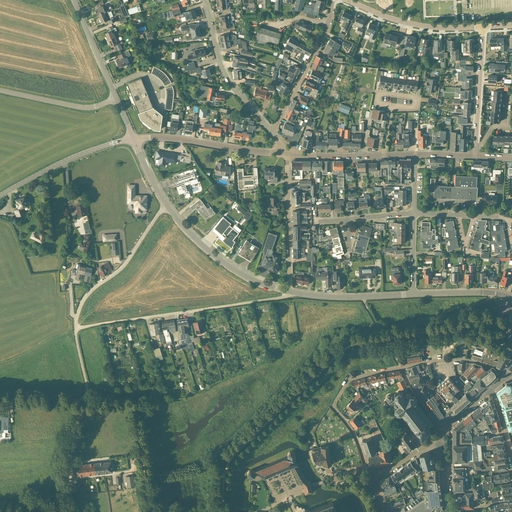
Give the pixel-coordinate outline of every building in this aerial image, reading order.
[(256,0),(257,4),(263,4),(263,8),(268,8),(268,4),(267,0),(256,0)] [(303,3),(301,11),(306,13),(315,15),(318,16),(319,11),(322,12),(324,1),(318,0),(316,0),(316,3),(312,2),(311,5),(303,3)] [(97,15),(98,15),(104,12),(105,12),(108,10),(106,4),(103,6),(102,5),(104,4),(102,1),(96,3),(98,8),(95,9),(97,15)] [(227,3),(216,4),(217,9),(222,9),(223,13),(223,12),(231,11),(230,5),(227,6),(227,3)] [(129,14),(141,11),(140,5),(128,9),(129,14)] [(180,9),(173,10),(166,12),(168,18),(171,17),(181,15),(180,9)] [(182,13),(184,17),(185,17),(186,21),(196,17),(194,10),(182,13)] [(104,12),(98,15),(102,23),(107,20),(109,24),(117,21),(115,16),(111,18),(108,11),(104,13),(104,12)] [(224,16),(219,17),(220,23),(230,21),(229,17),(232,17),(231,13),(233,12),(233,11),(231,11),(223,12),(224,16)] [(341,18),(346,21),(343,29),(348,31),(352,22),(348,20),(351,15),(344,12),(341,18)] [(357,17),(354,23),(353,25),(358,27),(356,32),(361,35),(364,29),(361,28),(364,21),(357,17)] [(231,24),(230,21),(220,23),(221,29),(222,28),(223,32),(235,29),(234,23),(231,24)] [(294,26),(309,33),(312,27),(300,21),(300,23),(296,22),(294,26)] [(366,30),(371,32),(369,37),(374,40),(377,34),(374,32),(377,26),(369,23),(366,30)] [(187,33),(191,33),(200,30),(198,24),(194,25),(194,24),(180,27),(181,32),(185,31),(187,31),(187,33)] [(108,28),(109,31),(105,33),(108,40),(115,37),(114,33),(115,33),(112,26),(108,28)] [(265,46),(266,45),(281,49),(285,35),(281,34),(281,33),(259,27),(254,41),(255,41),(254,43),(265,46)] [(191,33),(192,35),(185,36),(187,41),(193,39),(193,40),(197,39),(197,38),(202,37),(200,30),(191,33)] [(395,33),(395,35),(385,33),(383,42),(395,45),(395,44),(400,45),(402,34),(395,33)] [(219,36),(220,42),(237,39),(236,36),(232,36),(232,35),(228,35),(228,34),(219,36)] [(416,47),(413,46),(415,37),(408,35),(407,39),(404,38),(402,46),(413,48),(412,51),(415,52),(416,47)] [(118,40),(117,41),(115,37),(108,40),(111,47),(116,45),(117,47),(115,48),(116,51),(122,49),(118,40)] [(499,37),(497,37),(498,46),(500,46),(501,51),(508,50),(507,45),(504,45),(504,38),(500,38),(500,37),(499,37)] [(286,49),(291,52),(297,42),(290,38),(284,48),(286,49)] [(330,38),(327,44),(336,49),(339,43),(330,38)] [(421,38),(419,46),(418,49),(421,50),(421,53),(429,55),(430,47),(427,46),(428,40),(421,38)] [(240,39),(237,39),(220,42),(222,49),(231,47),(236,46),(236,44),(238,44),(238,49),(241,48),(240,39)] [(463,52),(469,52),(469,56),(474,56),(473,39),(465,40),(465,43),(462,43),(463,52)] [(434,40),(433,51),(438,51),(438,56),(444,57),(444,51),(441,51),(441,40),(434,40)] [(455,40),(447,40),(448,50),(451,50),(452,60),(459,60),(459,49),(455,49),(455,40)] [(300,51),(302,52),(305,46),(297,42),(291,52),(290,55),(294,58),(296,53),(298,54),(300,51)] [(332,55),(336,49),(327,44),(323,50),(332,55)] [(302,59),(305,54),(309,56),(313,50),(305,46),(302,52),(297,60),(301,63),(303,60),(302,59)] [(195,51),(192,52),(193,54),(188,55),(189,60),(201,57),(201,56),(205,55),(203,48),(194,50),(195,51)] [(119,55),(121,59),(116,61),(119,68),(127,64),(124,58),(130,56),(128,51),(119,55)] [(246,70),(246,68),(252,70),(253,65),(255,66),(256,62),(248,60),(245,59),(245,58),(240,57),(240,55),(234,54),(234,57),(232,65),(240,67),(240,69),(246,70)] [(327,62),(323,60),(323,59),(316,56),(314,62),(321,65),(321,64),(325,66),(327,62)] [(489,71),(496,72),(499,72),(499,71),(502,72),(502,70),(505,70),(506,66),(507,66),(508,62),(502,61),(501,64),(499,64),(496,64),(490,64),(489,71)] [(188,66),(184,68),(184,71),(187,70),(195,68),(194,62),(188,63),(188,66)] [(320,66),(321,65),(314,62),(311,68),(318,71),(319,70),(322,71),(324,68),(320,66)] [(466,64),(459,64),(456,63),(455,68),(459,69),(465,69),(465,73),(472,73),(473,66),(465,66),(466,64)] [(270,71),(274,72),(279,74),(280,71),(280,68),(271,65),(270,71)] [(293,69),(291,68),(289,67),(288,70),(290,71),(298,75),(301,68),(295,65),(293,69)] [(163,83),(165,86),(171,83),(170,80),(168,78),(167,76),(166,74),(164,73),(162,71),(160,70),(157,68),(153,67),(151,74),(156,76),(158,78),(160,79),(163,83)] [(195,68),(187,70),(188,74),(196,72),(196,73),(199,73),(200,75),(203,74),(204,77),(210,76),(211,76),(212,74),(212,72),(210,71),(209,71),(208,68),(202,70),(201,70),(200,67),(195,68)] [(309,77),(317,81),(316,84),(319,86),(322,87),(323,88),(325,85),(319,83),(322,76),(328,78),(328,77),(324,74),(323,74),(321,73),(312,69),(309,77)] [(242,79),(242,76),(246,76),(245,72),(241,72),(241,70),(233,71),(234,79),(242,79)] [(294,83),(298,75),(290,71),(288,75),(290,76),(288,80),(294,83)] [(382,87),(385,88),(387,77),(383,76),(383,72),(381,71),(378,85),(382,86),(382,87)] [(387,87),(391,88),(394,73),(393,73),(393,74),(391,73),(391,78),(387,77),(385,88),(387,88),(387,87)] [(395,89),(397,89),(399,78),(395,78),(396,73),(394,73),(391,88),(391,87),(395,88),(395,89)] [(400,89),(403,89),(406,75),(406,74),(406,75),(404,75),(403,79),(399,78),(397,89),(400,90),(400,89)] [(407,91),(410,91),(412,80),(408,79),(408,75),(406,75),(403,89),(404,89),(407,89),(407,91)] [(465,88),(465,86),(471,87),(472,79),(466,78),(466,76),(464,76),(458,75),(457,80),(462,81),(461,87),(465,88)] [(416,81),(412,80),(410,91),(412,91),(412,90),(416,91),(419,77),(416,76),(416,81)] [(276,89),(279,91),(287,96),(291,88),(287,86),(289,83),(283,80),(278,77),(278,80),(276,87),(276,88),(276,89)] [(127,84),(130,92),(141,119),(143,121),(154,129),(159,130),(162,115),(155,110),(153,108),(148,96),(146,90),(141,78),(131,82),(127,84)] [(426,82),(426,86),(427,86),(426,91),(435,92),(437,80),(428,79),(427,83),(426,82)] [(303,87),(312,91),(311,92),(319,96),(322,87),(319,86),(318,89),(313,87),(315,84),(306,81),(303,87)] [(225,95),(214,92),(215,88),(201,85),(199,97),(215,100),(214,104),(218,105),(219,100),(223,101),(225,95)] [(166,99),(165,109),(172,110),(173,102),(179,103),(180,100),(173,99),(174,98),(174,93),(173,89),(172,86),(165,88),(166,91),(166,94),(166,99)] [(265,99),(269,100),(271,93),(267,92),(267,91),(261,89),(261,87),(259,86),(259,87),(256,86),(253,96),(265,99)] [(465,90),(465,91),(460,91),(460,88),(455,87),(455,91),(458,91),(457,93),(464,94),(464,98),(471,99),(471,91),(465,90)] [(299,95),(296,101),(302,104),(305,105),(308,99),(299,95)] [(300,109),(302,104),(296,101),(293,99),(290,104),(300,109)] [(290,104),(288,109),(295,112),(298,113),(300,109),(290,104)] [(350,107),(341,104),(338,110),(348,114),(350,107)] [(456,112),(463,112),(463,116),(469,117),(470,109),(463,109),(456,108),(456,112)] [(295,113),(295,112),(288,109),(286,113),(296,118),(298,114),(295,113)] [(373,118),(377,119),(379,110),(378,110),(373,109),(373,112),(370,111),(367,128),(370,128),(372,119),(373,119),(373,118)] [(382,121),(381,127),(385,128),(387,114),(384,114),(385,111),(379,110),(377,119),(381,119),(381,120),(382,121)] [(294,122),(296,118),(286,113),(284,118),(291,121),(291,120),(294,122)] [(179,119),(171,118),(170,130),(176,131),(178,124),(179,119)] [(292,130),(293,126),(294,126),(295,124),(286,120),(285,123),(282,132),(292,136),(294,130),(292,130)] [(193,126),(194,122),(186,121),(184,132),(191,134),(192,126),(193,126)] [(208,134),(214,135),(216,123),(212,123),(212,124),(204,123),(203,129),(209,130),(208,134)] [(220,124),(216,123),(214,135),(220,136),(220,132),(225,132),(226,126),(220,125),(220,124)] [(242,133),(241,139),(243,140),(244,139),(247,140),(248,134),(252,134),(253,130),(255,130),(256,126),(248,124),(247,133),(242,133)] [(338,124),(337,130),(340,131),(339,136),(343,136),(343,135),(345,135),(346,130),(346,129),(344,129),(344,125),(340,124),(338,124)] [(460,125),(460,132),(459,132),(459,151),(467,151),(468,139),(464,139),(465,125),(460,125)] [(450,138),(450,150),(459,151),(459,132),(451,132),(451,126),(448,126),(448,133),(450,133),(450,138)] [(233,127),(233,131),(235,132),(234,138),(241,139),(242,133),(236,132),(237,127),(233,127)] [(369,135),(370,128),(367,128),(364,143),(367,144),(366,146),(371,147),(372,147),(374,138),(370,137),(370,136),(369,135)] [(313,140),(310,139),(312,132),(305,130),(304,138),(303,138),(302,146),(311,148),(313,140)] [(422,148),(423,147),(427,147),(427,134),(423,134),(423,131),(418,131),(418,143),(419,143),(419,147),(420,147),(420,148),(422,148)] [(442,145),(443,140),(445,140),(446,131),(441,131),(441,132),(440,135),(435,135),(435,138),(432,138),(432,142),(435,142),(435,145),(442,145)] [(378,138),(374,138),(372,147),(373,147),(378,148),(378,146),(381,146),(384,133),(380,132),(379,137),(378,137),(378,138)] [(329,139),(327,139),(327,149),(337,149),(337,139),(336,139),(336,134),(329,134),(329,139)] [(352,142),(350,141),(349,149),(360,150),(360,142),(361,142),(361,135),(352,134),(352,142)] [(178,155),(157,151),(156,159),(159,160),(158,165),(165,167),(166,161),(176,163),(176,162),(176,163),(178,155)] [(430,170),(436,170),(437,159),(429,158),(429,165),(430,165),(430,166),(425,166),(425,169),(430,169),(430,170)] [(439,167),(439,165),(444,166),(445,159),(437,159),(436,170),(443,171),(443,167),(439,167)] [(379,170),(379,176),(383,176),(383,168),(388,168),(387,160),(380,160),(380,167),(379,167),(379,170)] [(397,166),(397,170),(397,175),(397,176),(397,180),(397,183),(404,183),(404,173),(406,173),(406,167),(410,167),(410,160),(399,160),(399,166),(397,166)] [(300,170),(302,170),(302,161),(291,161),(291,169),(291,176),(299,176),(300,170)] [(308,173),(308,170),(310,170),(310,161),(302,161),(302,170),(304,170),(304,173),(308,173)] [(327,174),(327,171),(331,171),(332,161),(322,161),(322,170),(322,174),(327,174)] [(343,172),(343,169),(343,161),(333,161),(333,175),(333,177),(338,177),(337,189),(344,189),(344,186),(344,172),(343,172)] [(474,167),(474,172),(481,172),(482,161),(474,161),(474,167)] [(482,161),(481,172),(489,173),(490,162),(482,161)] [(234,167),(231,167),(224,166),(225,163),(217,162),(217,165),(216,165),(215,174),(229,176),(230,176),(230,181),(234,181),(234,177),(234,167)] [(365,173),(365,170),(365,163),(357,163),(357,170),(356,170),(356,173),(365,173)] [(369,171),(374,171),(374,176),(379,176),(379,170),(376,170),(376,163),(369,163),(369,171)] [(274,168),(265,168),(264,179),(270,179),(269,182),(277,183),(277,175),(274,175),(274,168)] [(243,169),(237,169),(238,189),(245,189),(244,185),(254,184),(254,179),(258,179),(257,175),(243,176),(243,169)] [(349,171),(349,170),(345,170),(345,178),(350,178),(350,180),(354,180),(354,171),(349,171)] [(501,174),(501,170),(493,170),(492,181),(495,181),(495,184),(503,184),(503,174),(501,174)] [(187,191),(185,183),(190,182),(191,185),(198,182),(197,178),(196,178),(194,172),(177,178),(178,182),(175,183),(179,194),(187,191)] [(430,192),(435,192),(434,197),(477,199),(478,187),(477,187),(477,177),(455,176),(455,186),(435,185),(435,179),(431,178),(430,192)] [(146,210),(147,196),(134,196),(134,186),(128,185),(128,201),(134,201),(134,203),(135,203),(135,210),(146,210)] [(383,206),(383,200),(385,199),(385,195),(385,191),(385,189),(381,189),(380,189),(380,192),(380,196),(375,196),(375,200),(376,207),(383,206)] [(351,200),(352,202),(347,202),(348,210),(354,209),(353,201),(353,199),(357,199),(356,193),(350,193),(351,200)] [(482,193),(482,200),(486,200),(486,204),(497,204),(497,200),(498,200),(498,198),(497,198),(497,196),(487,195),(487,194),(482,193)] [(367,208),(367,205),(370,204),(369,195),(369,194),(364,194),(364,198),(359,198),(359,202),(359,208),(367,208)] [(25,213),(23,208),(27,206),(24,197),(17,200),(18,203),(17,203),(18,206),(19,209),(15,210),(17,216),(25,213)] [(394,205),(399,205),(405,205),(405,197),(397,197),(394,197),(392,197),(392,200),(391,200),(391,206),(394,206),(394,205)] [(278,214),(278,210),(279,210),(279,204),(277,204),(277,198),(270,198),(270,204),(269,204),(269,211),(273,211),(274,214),(278,214)] [(192,212),(196,208),(205,219),(209,216),(210,217),(215,213),(211,207),(207,210),(203,205),(204,205),(200,199),(189,208),(192,212)] [(79,206),(77,206),(79,216),(87,214),(85,200),(78,202),(79,206)] [(335,201),(335,211),(341,211),(340,206),(343,206),(343,200),(335,201)] [(248,210),(247,212),(242,209),(240,212),(249,217),(252,213),(248,210)] [(219,218),(212,228),(215,230),(217,229),(222,233),(218,239),(221,242),(222,240),(229,246),(233,240),(232,240),(238,233),(232,228),(222,220),(219,218)] [(486,228),(485,227),(487,221),(479,220),(476,227),(476,228),(477,228),(476,231),(475,231),(483,234),(483,233),(489,235),(490,230),(486,229),(486,228)] [(446,223),(447,228),(445,228),(442,228),(442,233),(445,232),(448,232),(454,230),(453,227),(455,227),(455,226),(454,226),(453,221),(446,223)] [(494,221),(496,231),(491,232),(492,235),(495,235),(495,234),(503,233),(503,230),(504,230),(504,229),(503,229),(503,228),(504,227),(504,224),(503,224),(499,224),(499,221),(494,221)] [(422,222),(422,231),(428,232),(428,236),(435,236),(436,236),(436,229),(432,229),(432,231),(430,231),(430,223),(422,222)] [(378,230),(381,230),(381,224),(376,224),(376,223),(372,223),(372,228),(375,228),(375,232),(378,232),(378,230)] [(360,231),(360,234),(369,237),(372,228),(361,225),(359,230),(359,231),(360,231)] [(320,230),(319,235),(319,241),(322,241),(332,238),(338,236),(337,233),(338,233),(338,232),(336,227),(329,230),(331,235),(323,237),(323,235),(323,230),(320,230)] [(87,240),(86,244),(81,242),(80,246),(79,246),(78,248),(83,250),(89,253),(91,246),(90,246),(92,241),(91,237),(92,237),(91,230),(85,231),(86,235),(85,239),(87,240)] [(449,237),(447,237),(448,238),(445,239),(445,241),(446,241),(447,241),(449,241),(456,239),(455,236),(457,236),(457,235),(456,235),(455,230),(454,230),(448,232),(449,237)] [(480,242),(489,245),(490,241),(481,239),(483,234),(475,231),(474,236),(473,237),(475,237),(474,240),(473,240),(480,243),(480,242)] [(33,232),(30,238),(42,244),(47,235),(40,232),(39,235),(33,232)] [(490,241),(489,245),(498,243),(505,242),(504,239),(505,239),(505,238),(504,233),(503,233),(495,234),(495,235),(496,240),(490,241)] [(263,252),(261,258),(264,259),(262,267),(269,269),(269,271),(275,272),(275,271),(277,272),(279,266),(277,265),(280,256),(267,253),(268,249),(270,249),(275,236),(267,234),(262,252),(263,252)] [(354,251),(354,252),(363,254),(363,251),(365,252),(369,237),(360,234),(359,234),(357,239),(358,240),(357,243),(356,243),(355,248),(354,248),(356,249),(355,252),(354,251)] [(328,245),(325,246),(326,250),(334,247),(340,245),(340,242),(341,242),(341,241),(340,241),(339,236),(338,236),(332,238),(333,244),(331,244),(331,243),(327,244),(328,245)] [(432,249),(432,244),(438,244),(438,240),(438,239),(435,239),(421,239),(421,248),(432,249)] [(451,250),(459,248),(458,248),(457,245),(459,245),(459,244),(458,244),(457,239),(456,239),(449,241),(450,246),(447,246),(448,251),(451,251),(451,250)] [(470,249),(479,251),(480,248),(479,247),(480,243),(473,240),(471,245),(472,246),(471,249),(470,249)] [(240,253),(251,259),(257,248),(247,242),(240,253)] [(505,251),(507,251),(506,251),(506,248),(507,248),(507,247),(506,242),(505,242),(498,243),(499,248),(495,249),(496,253),(498,252),(499,257),(506,256),(505,251)] [(341,255),(344,254),(344,253),(343,254),(342,251),(343,250),(341,245),(340,245),(334,247),(336,253),(332,254),(333,257),(333,259),(341,258),(341,255)] [(301,248),(293,248),(293,258),(301,258),(301,257),(304,257),(304,251),(301,251),(301,248)] [(101,276),(108,273),(112,271),(108,262),(97,268),(101,276)] [(80,265),(80,268),(77,267),(77,270),(73,269),(72,270),(71,270),(71,274),(76,276),(76,278),(81,280),(83,274),(84,274),(86,266),(80,265)] [(84,274),(86,275),(84,280),(89,281),(90,276),(92,276),(94,268),(92,268),(86,266),(84,274)] [(316,268),(316,272),(316,279),(325,279),(326,287),(332,286),(331,275),(331,266),(322,267),(322,268),(316,268)] [(458,283),(458,273),(462,274),(462,266),(455,266),(454,273),(451,273),(451,283),(458,283)] [(473,283),(473,279),(477,279),(477,274),(474,274),(474,271),(475,271),(475,266),(469,266),(469,271),(466,271),(466,274),(465,274),(465,283),(473,283)] [(391,279),(393,279),(393,284),(397,283),(397,284),(399,284),(400,283),(399,270),(399,267),(390,268),(391,271),(390,271),(391,279)] [(374,269),(359,269),(360,278),(363,277),(363,279),(368,279),(368,277),(375,277),(375,273),(376,273),(376,269),(374,269)] [(508,286),(510,278),(511,274),(508,273),(508,271),(504,270),(501,284),(508,286)] [(298,271),(297,275),(296,283),(308,285),(309,277),(303,276),(304,272),(298,271)] [(339,271),(332,271),(333,279),(336,279),(336,281),(336,288),(338,288),(340,288),(343,288),(342,275),(339,275),(339,271)] [(494,272),(488,272),(488,284),(489,284),(494,284),(497,284),(497,276),(493,276),(494,272)] [(435,274),(432,274),(432,283),(442,283),(442,276),(435,276),(435,274)] [(182,345),(188,343),(184,333),(182,319),(177,320),(178,328),(179,328),(180,333),(180,339),(180,340),(181,340),(182,345)] [(192,342),(195,341),(194,338),(193,335),(190,336),(190,335),(188,335),(188,332),(187,332),(186,327),(188,326),(187,319),(182,319),(184,333),(188,343),(191,351),(194,350),(192,342)] [(168,332),(167,329),(169,329),(168,321),(161,322),(163,330),(166,343),(167,345),(172,344),(171,341),(168,332)] [(207,330),(204,331),(202,321),(193,323),(196,334),(203,332),(204,335),(208,334),(207,330)] [(149,324),(151,335),(161,333),(159,322),(149,324)] [(463,348),(468,349),(470,341),(464,340),(464,342),(462,341),(462,345),(463,346),(463,348)] [(163,359),(159,347),(153,349),(157,360),(163,359)] [(490,365),(496,366),(496,367),(497,366),(509,370),(511,365),(511,358),(511,359),(501,354),(499,353),(488,348),(488,349),(485,347),(481,357),(472,355),(471,359),(483,362),(490,364),(490,365)] [(423,361),(422,357),(425,357),(423,351),(409,354),(410,358),(407,358),(408,364),(423,361)] [(459,363),(458,370),(466,371),(473,364),(465,363),(465,364),(459,363)] [(474,363),(473,364),(466,371),(463,374),(461,375),(463,377),(465,376),(468,379),(469,381),(466,384),(460,377),(458,379),(463,384),(461,385),(460,386),(466,393),(472,400),(474,398),(480,393),(487,387),(488,387),(489,386),(496,380),(498,378),(498,377),(499,374),(496,369),(493,367),(492,367),(487,372),(482,366),(474,363)] [(445,423),(455,414),(446,403),(445,403),(441,398),(438,400),(437,400),(433,396),(437,393),(433,389),(436,386),(433,384),(428,387),(425,383),(424,381),(423,381),(422,379),(421,378),(423,376),(420,368),(424,367),(423,364),(419,365),(419,366),(417,366),(407,369),(409,376),(411,382),(417,390),(433,409),(437,416),(443,423),(445,423)] [(399,377),(399,381),(404,379),(402,377),(400,371),(394,372),(395,378),(399,377)] [(392,382),(391,379),(395,378),(394,372),(387,373),(388,379),(389,382),(392,382)] [(368,386),(367,384),(365,378),(359,380),(361,386),(364,385),(364,387),(368,386)] [(395,405),(396,407),(396,411),(398,414),(402,414),(412,428),(415,432),(419,436),(423,433),(425,435),(428,433),(431,430),(429,428),(434,424),(417,403),(417,399),(415,396),(416,395),(408,385),(407,386),(404,379),(399,381),(397,383),(401,391),(405,388),(411,396),(407,399),(403,392),(399,392),(396,394),(395,398),(393,395),(391,396),(390,395),(388,395),(387,396),(387,398),(388,399),(386,400),(390,404),(392,402),(394,405),(395,405)] [(459,389),(451,379),(437,391),(446,401),(451,397),(452,398),(455,395),(454,394),(459,389)] [(359,390),(358,387),(361,386),(359,380),(352,382),(355,388),(357,391),(359,390)] [(507,386),(506,385),(504,387),(501,390),(497,393),(502,406),(509,431),(511,430),(511,387),(511,386),(510,386),(510,385),(509,385),(508,385),(507,385),(507,386)] [(365,401),(363,397),(359,392),(354,399),(359,403),(361,399),(364,402),(365,401)] [(451,398),(446,403),(455,414),(456,414),(469,402),(472,400),(466,393),(462,397),(460,394),(457,397),(455,395),(452,398),(451,398)] [(492,398),(488,400),(492,409),(493,412),(497,411),(492,398)] [(363,406),(359,403),(354,399),(347,407),(353,412),(356,409),(358,411),(363,406)] [(492,409),(488,400),(485,402),(481,406),(483,412),(489,410),(489,411),(492,409)] [(481,406),(472,413),(477,423),(474,425),(476,431),(481,429),(482,433),(484,433),(491,431),(488,427),(487,423),(484,415),(483,412),(481,406)] [(499,418),(497,411),(493,412),(490,413),(492,420),(493,420),(493,421),(495,421),(499,419),(499,418)] [(472,413),(463,421),(471,436),(484,435),(484,433),(482,433),(481,429),(476,431),(474,425),(477,423),(472,413)] [(490,413),(484,415),(487,423),(488,427),(491,431),(491,430),(492,433),(493,433),(498,432),(497,431),(498,431),(498,430),(495,421),(493,421),(493,420),(492,420),(490,413)] [(8,430),(9,417),(1,417),(1,422),(0,421),(0,434),(2,435),(3,433),(8,433),(8,430)] [(352,424),(353,425),(359,421),(356,417),(351,420),(350,421),(352,424)] [(363,420),(360,422),(359,421),(353,425),(355,429),(356,430),(365,423),(363,420)] [(453,433),(453,445),(481,445),(484,445),(489,444),(488,439),(489,438),(489,434),(484,435),(471,436),(463,421),(453,429),(453,433)] [(399,437),(406,447),(403,449),(406,454),(409,451),(410,452),(417,447),(409,436),(415,432),(412,428),(406,432),(399,437)] [(503,435),(496,436),(492,437),(489,438),(488,439),(489,444),(496,443),(504,442),(503,435)] [(365,444),(369,455),(376,453),(371,438),(362,441),(363,444),(364,444),(365,444)] [(485,452),(482,453),(483,461),(483,467),(491,466),(494,466),(508,463),(506,452),(504,453),(504,450),(505,450),(504,444),(496,445),(492,446),(494,457),(485,458),(485,452)] [(453,462),(483,461),(482,453),(481,445),(453,445),(453,462)] [(311,448),(312,453),(316,463),(323,462),(323,466),(331,464),(328,446),(320,447),(317,447),(311,448)] [(388,448),(380,452),(380,455),(369,458),(372,468),(393,462),(388,448)] [(286,458),(285,458),(255,470),(264,478),(276,473),(291,467),(292,469),(300,485),(302,484),(303,486),(304,489),(305,493),(312,492),(311,486),(310,485),(310,482),(309,481),(307,482),(298,464),(295,458),(296,454),(294,451),(290,451),(287,454),(286,458)] [(435,468),(433,461),(434,461),(435,460),(435,458),(434,457),(432,457),(430,451),(420,455),(420,456),(423,465),(424,467),(425,470),(429,469),(432,468),(435,468)] [(406,465),(412,473),(411,474),(412,475),(416,472),(416,471),(417,470),(415,466),(418,464),(417,460),(417,459),(416,458),(411,462),(411,461),(411,462),(406,465)] [(483,461),(453,462),(454,468),(454,476),(465,476),(467,475),(472,475),(472,474),(475,474),(475,473),(485,472),(486,476),(492,475),(491,468),(491,466),(483,467),(483,461)] [(85,464),(85,465),(73,466),(74,477),(112,472),(111,462),(103,463),(103,462),(85,464)] [(508,463),(494,466),(495,472),(496,471),(496,472),(499,471),(509,469),(508,463)] [(401,468),(398,470),(404,479),(411,474),(412,473),(406,465),(403,467),(403,466),(401,468)] [(429,482),(440,480),(440,468),(435,468),(432,468),(429,469),(429,473),(429,475),(429,481),(429,482)] [(251,479),(256,473),(254,471),(254,470),(252,469),(250,470),(248,471),(247,472),(247,474),(247,475),(248,476),(249,477),(250,478),(251,479)] [(391,475),(390,476),(393,483),(396,482),(397,483),(404,479),(398,470),(393,474),(391,475)] [(511,480),(509,473),(495,475),(492,475),(486,476),(486,483),(483,484),(484,488),(493,487),(494,487),(493,483),(496,482),(511,480)] [(465,476),(454,476),(454,483),(454,487),(455,487),(455,491),(457,491),(465,491),(465,490),(467,490),(467,486),(468,486),(468,477),(472,477),(472,475),(467,475),(465,476)] [(133,476),(126,476),(127,487),(134,486),(133,476)] [(390,476),(379,482),(386,494),(396,489),(393,484),(390,477),(390,476)] [(436,507),(440,506),(443,506),(440,480),(429,482),(429,481),(425,481),(426,490),(428,508),(436,507)] [(482,487),(473,488),(474,499),(482,499),(482,487)] [(465,493),(465,494),(466,501),(456,502),(458,508),(459,509),(474,508),(473,493),(465,493)] [(404,498),(391,502),(393,509),(406,504),(404,498)] [(335,511),(332,503),(308,511),(335,511)]
